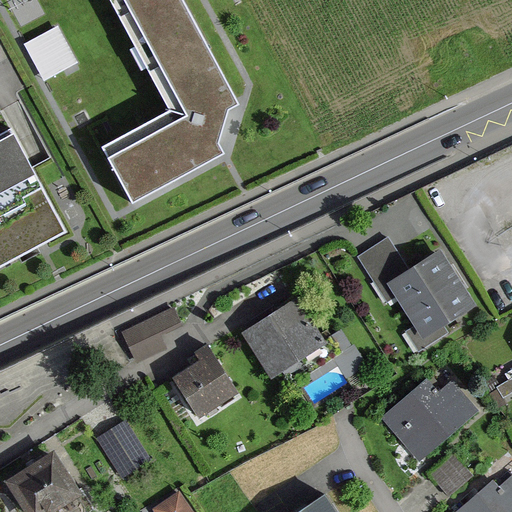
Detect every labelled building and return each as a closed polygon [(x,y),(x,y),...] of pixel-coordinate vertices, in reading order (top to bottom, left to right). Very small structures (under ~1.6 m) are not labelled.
[(179,0),(129,0),(120,5),(184,119),(108,160),(131,207),(173,184),(168,176),(219,151),(213,141),(222,104),(233,99),(179,0)] [(57,25),(27,42),(47,77),(77,61),(57,25)] [(0,267),(42,245),(64,233),(9,129),(0,134),(0,267)] [(435,255),(408,273),(386,239),(356,258),(372,282),(387,273),(393,282),(391,284),(407,309),(452,281),(435,255)] [(439,325),(468,306),(452,281),(407,309),(429,343),(445,333),(439,325)] [(317,341),(293,303),(244,334),(271,375),(298,358),(308,373),(338,353),(328,338),(321,342),(319,339),(317,341)] [(148,321),(121,334),(134,361),(161,348),(148,321)] [(234,392),(206,347),(194,354),(200,363),(172,380),(195,416),(234,392)] [(430,391),(423,382),(382,417),(398,436),(408,428),(428,451),(474,412),(452,387),(438,399),(433,394),(436,392),(433,389),(430,391)] [(147,460),(123,422),(96,439),(112,465),(129,454),(137,466),(147,460)] [(428,474),(438,485),(461,466),(451,454),(428,474)] [(73,493),(50,457),(9,483),(28,511),(52,511),(53,510),(52,507),(73,493)] [(470,477),(461,466),(438,485),(447,496),(470,477)] [(511,511),(511,482),(510,479),(496,491),(489,483),(455,511),(511,511)] [(333,511),(322,494),(295,511),(333,511)] [(153,510),(153,511),(183,511),(187,510),(176,495),(153,510)]
